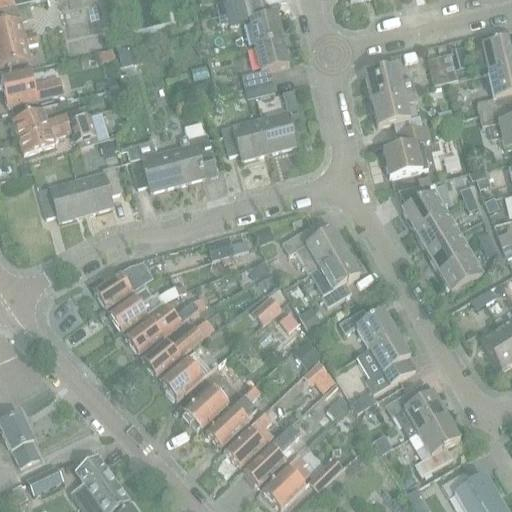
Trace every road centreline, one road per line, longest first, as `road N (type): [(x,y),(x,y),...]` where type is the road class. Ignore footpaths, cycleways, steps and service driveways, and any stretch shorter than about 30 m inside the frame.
road 1 (residential): [(2,303),(114,243),(348,188)]
road 2 (residential): [(348,188),(465,400),(511,410)]
road 3 (residential): [(199,511),(2,303)]
road 4 (unclassified): [(323,54),(511,13)]
road 5 (residential): [(348,188),(323,54)]
